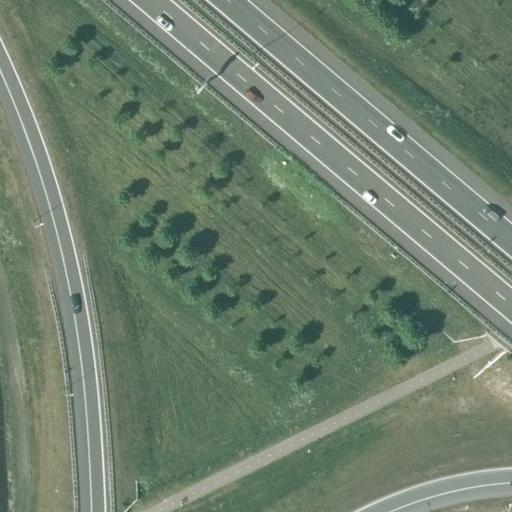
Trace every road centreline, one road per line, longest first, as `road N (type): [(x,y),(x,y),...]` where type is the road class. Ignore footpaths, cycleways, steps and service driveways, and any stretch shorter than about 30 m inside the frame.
road 1 (motorway): [(144,0),(511,310)]
road 2 (motorway): [(0,62),(53,198),(80,314),(95,511)]
road 3 (motorway): [(511,241),(229,0)]
road 4 (motorway): [(377,511),(445,487),(511,477)]
